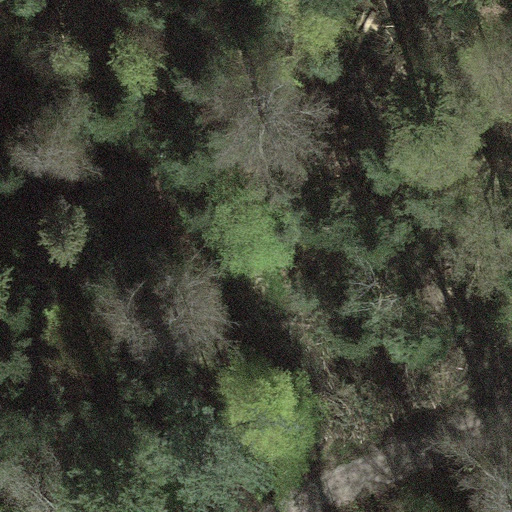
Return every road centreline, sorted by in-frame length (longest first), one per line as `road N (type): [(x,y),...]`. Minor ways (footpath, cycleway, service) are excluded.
road 1 (track): [(511,97),(0,65)]
road 2 (track): [(292,511),(450,431),(511,415)]
